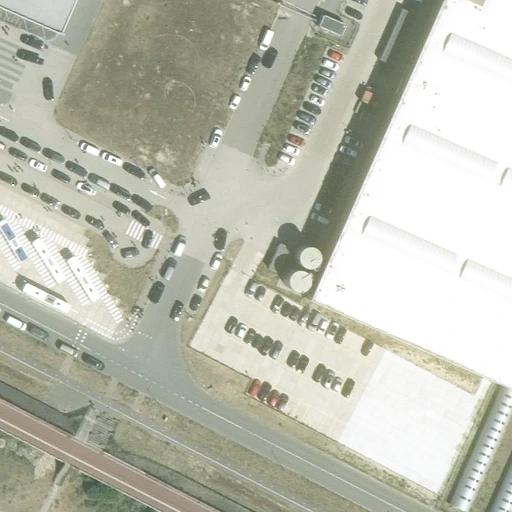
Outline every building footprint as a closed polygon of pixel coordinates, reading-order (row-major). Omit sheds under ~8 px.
[(0,0),(0,8),(56,33),(56,32),(54,31),(67,0),(0,0)] [(511,0),(433,0),(302,298),(393,338),(492,382),(500,385),(511,390),(511,0)] [(317,24),(340,34),(343,25),(321,15),(317,24)] [(267,269),(276,273),(287,248),(278,243),(267,269)] [(511,390),(500,385),(448,504),(465,511),(467,511),(511,410),(511,390)] [(510,511),(511,509),(511,457),(487,511),(510,511)]
